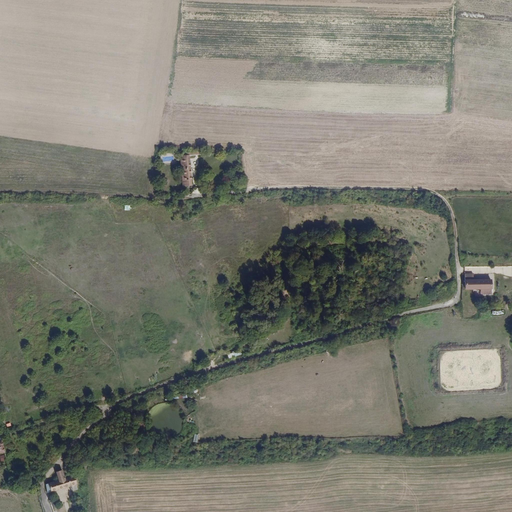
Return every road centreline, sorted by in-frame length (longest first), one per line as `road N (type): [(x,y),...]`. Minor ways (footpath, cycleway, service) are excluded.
road 1 (track): [(457,302),(215,366),(116,403),(48,471),(41,486),(46,511)]
road 2 (track): [(457,302),(450,210),(432,191),(282,185),(187,196)]
road 3 (track): [(0,189),(187,196)]
road 4 (track): [(103,414),(84,409),(4,434),(42,494)]
